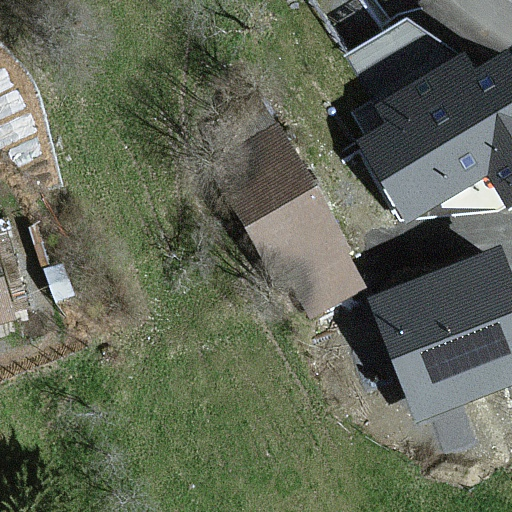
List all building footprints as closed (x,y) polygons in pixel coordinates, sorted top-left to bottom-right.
[(364,77),(438,42),(422,8),(348,43),(364,77)] [(511,196),(511,89),(497,65),(447,95),(488,164),(508,199),(511,196)] [(349,145),(392,220),(488,164),(447,95),(389,128),(387,123),(349,145)] [(350,290),(273,131),(208,162),(268,286),(294,273),(312,308),(350,290)] [(511,378),(511,278),(503,255),(373,304),(415,415),(511,378)]
